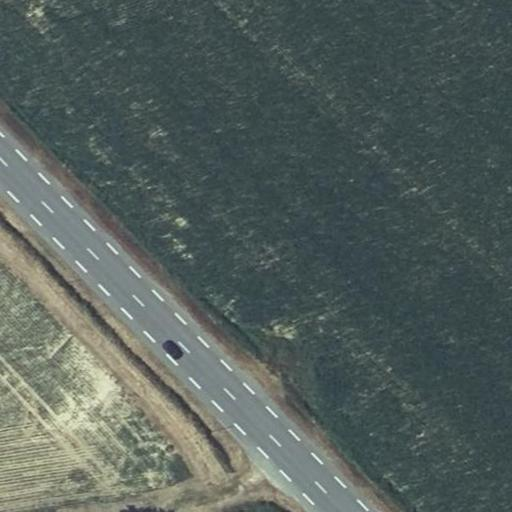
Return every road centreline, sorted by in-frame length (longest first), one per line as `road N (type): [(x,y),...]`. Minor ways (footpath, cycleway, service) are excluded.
road 1 (primary): [(349,511),(0,153)]
road 2 (track): [(164,511),(201,505),(287,449)]
